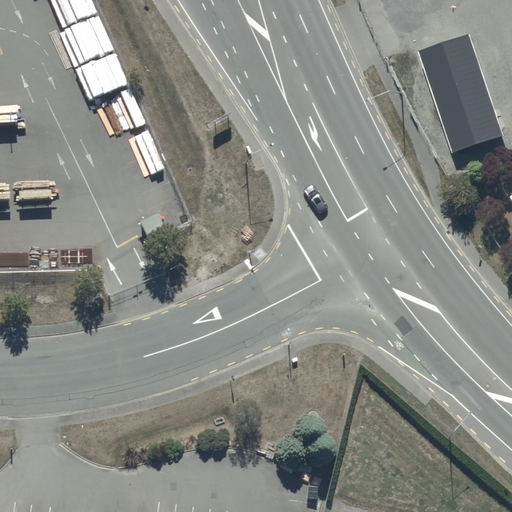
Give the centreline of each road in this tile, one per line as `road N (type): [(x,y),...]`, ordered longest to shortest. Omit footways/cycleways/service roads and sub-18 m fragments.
road 1 (unclassified): [(385,251),(172,347),(0,367)]
road 2 (secondary): [(511,402),(465,358),(385,251)]
road 3 (secondary): [(385,251),(308,117)]
road 4 (secondary): [(308,117),(224,0)]
road 5 (secondary): [(276,0),(308,117)]
